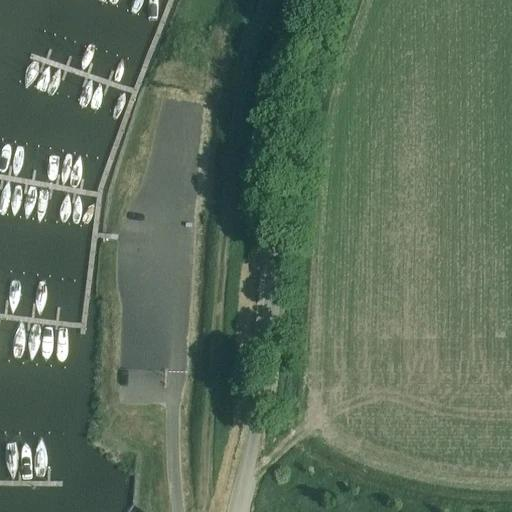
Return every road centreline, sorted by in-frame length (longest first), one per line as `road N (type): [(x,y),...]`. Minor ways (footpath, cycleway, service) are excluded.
road 1 (unclassified): [(234,511),(265,363),(296,96),(329,0)]
road 2 (track): [(270,0),(241,104),(200,511)]
